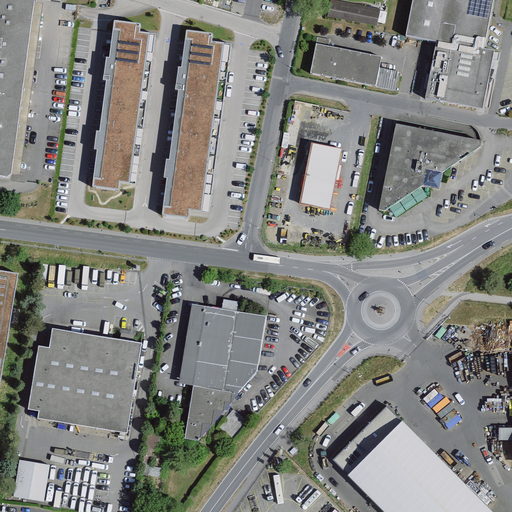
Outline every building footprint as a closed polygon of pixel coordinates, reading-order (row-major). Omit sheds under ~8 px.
[(31,0),(0,0),(0,178),(7,180),(12,176),(34,4),(31,0)] [(379,8),(332,0),(329,0),(327,17),(376,26),(379,8)] [(494,0),(413,0),(408,35),(437,41),(486,50),(494,0)] [(140,34),(141,27),(115,23),(114,31),(120,32),(101,181),(94,180),(93,187),(118,191),(119,184),(136,186),(156,36),(140,34)] [(212,43),(213,36),(188,33),(186,41),(192,41),(171,208),(164,207),(163,217),(189,220),(190,212),(210,215),(232,46),(212,43)] [(486,50),(437,41),(425,102),(480,112),(490,57),(486,50)] [(384,56),(317,45),(313,73),(399,91),(403,71),(382,67),(384,56)] [(396,127),(379,211),(385,212),(423,187),(451,168),(480,149),(481,144),(396,127)] [(311,145),(300,205),(330,211),(342,151),(311,145)] [(0,388),(19,274),(0,271),(0,388)] [(268,318),(192,305),(179,383),(193,385),(184,439),(199,441),(259,370),(268,318)] [(143,344),(54,328),(50,347),(39,345),(27,409),(38,411),(37,418),(127,434),(143,344)] [(335,458),(351,472),(402,421),(387,407),(335,458)] [(492,511),(402,421),(351,472),(348,476),(383,511),(492,511)] [(148,434),(148,447),(157,448),(158,434),(148,434)] [(11,497),(45,503),(51,465),(18,459),(11,497)]
